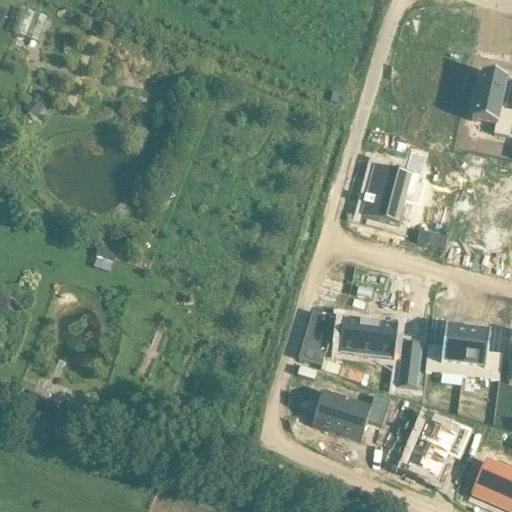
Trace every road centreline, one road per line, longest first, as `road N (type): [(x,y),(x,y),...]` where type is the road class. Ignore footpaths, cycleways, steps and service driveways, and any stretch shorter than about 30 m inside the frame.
road 1 (residential): [(325,241),(274,400),(277,440),(431,511)]
road 2 (residential): [(400,0),(325,241)]
road 3 (residential): [(511,289),(325,241)]
